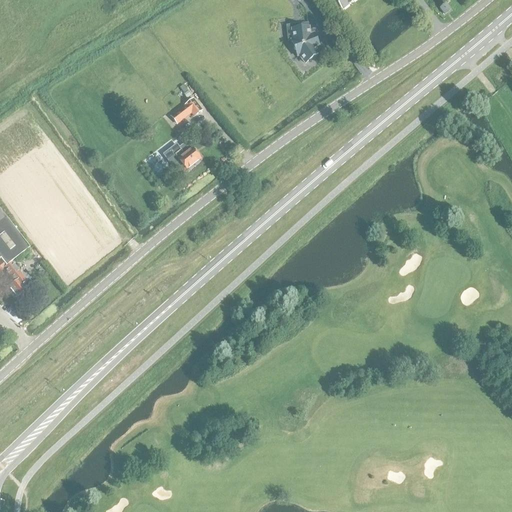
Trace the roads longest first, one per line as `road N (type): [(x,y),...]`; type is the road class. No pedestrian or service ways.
road 1 (unclassified): [(0,378),(257,159),(487,0)]
road 2 (secondary): [(138,332),(511,12)]
road 3 (track): [(0,127),(32,107),(140,253)]
road 4 (secondary): [(0,479),(138,332)]
road 5 (secondary): [(138,332),(0,459)]
